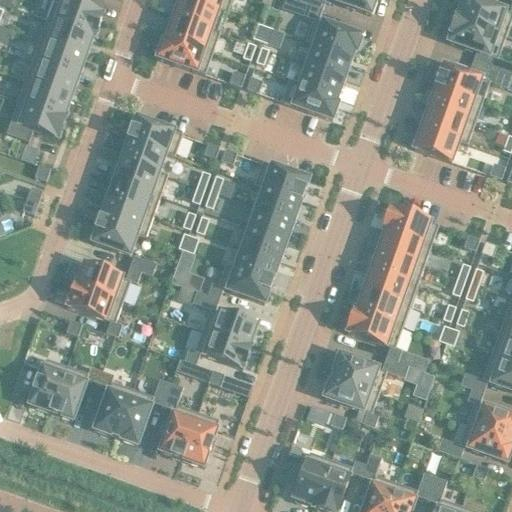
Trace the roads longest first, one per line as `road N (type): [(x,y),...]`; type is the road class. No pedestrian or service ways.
road 1 (residential): [(419,0),(237,511)]
road 2 (residential): [(141,0),(33,293),(0,313)]
road 3 (residential): [(229,511),(0,423)]
